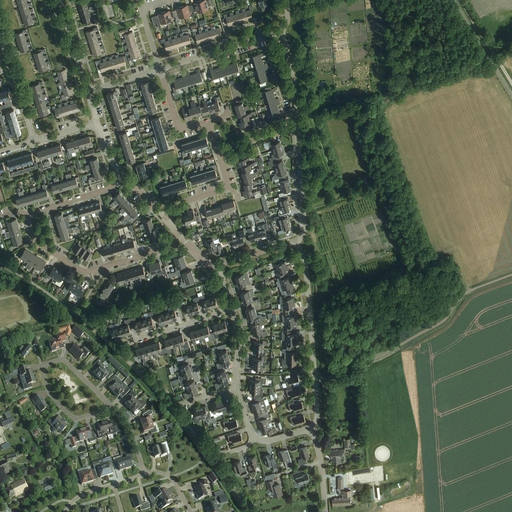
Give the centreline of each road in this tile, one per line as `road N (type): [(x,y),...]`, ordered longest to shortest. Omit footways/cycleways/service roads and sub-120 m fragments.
road 1 (residential): [(178,236),(155,252),(86,272),(35,240),(31,213),(107,190),(122,177)]
road 2 (unclassified): [(312,428),(307,283),(297,243)]
road 3 (residential): [(109,405),(72,418),(49,394),(41,367),(63,359),(78,373)]
road 4 (residential): [(159,69),(280,33)]
